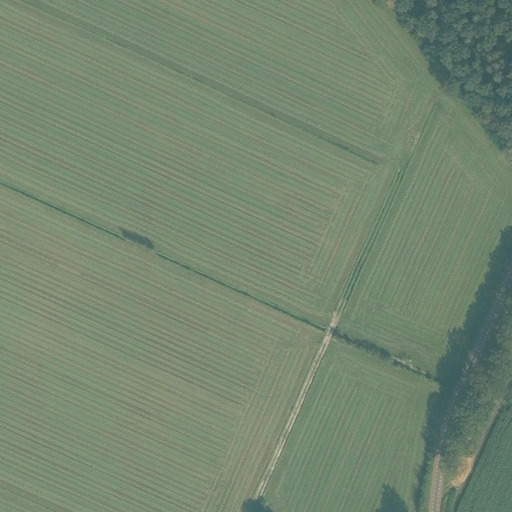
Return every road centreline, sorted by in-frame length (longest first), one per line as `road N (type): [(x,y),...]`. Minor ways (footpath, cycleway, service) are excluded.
road 1 (unclassified): [(435,511),(451,408),(511,273)]
road 2 (track): [(250,511),(335,320)]
